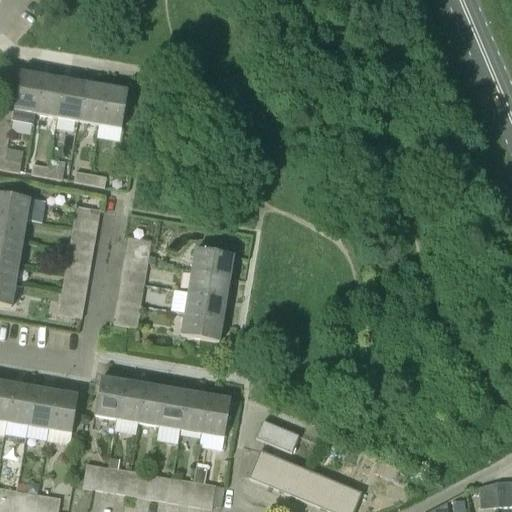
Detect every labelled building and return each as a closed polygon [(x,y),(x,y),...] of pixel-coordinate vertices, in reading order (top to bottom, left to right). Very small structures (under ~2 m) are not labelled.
[(34,117),(41,78),(19,74),(13,113),(11,124),(30,127),(32,116),(34,117)] [(56,120),(62,82),(41,78),(34,117),(37,117),(56,120)] [(77,124),(84,85),(62,82),(56,120),(77,124)] [(99,128),(105,89),(84,85),(77,124),(99,128)] [(105,89),(99,128),(121,131),(127,93),(105,89)] [(13,113),(0,110),(0,122),(11,125),(11,124),(13,113)] [(0,135),(9,137),(11,125),(0,122),(0,135)] [(0,147),(7,149),(9,137),(0,135),(0,147)] [(5,162),(3,173),(19,175),(21,165),(5,162)] [(48,170),(46,180),(62,182),(64,164),(49,162),(48,170)] [(46,180),(48,170),(33,167),(31,178),(46,180)] [(89,187),(91,177),(75,174),(74,184),(89,187)] [(91,177),(89,187),(104,190),(106,180),(91,177)] [(0,218),(25,223),(29,202),(0,196),(0,218)] [(72,231),(96,235),(99,213),(76,209),(72,231)] [(0,241),(21,245),(25,223),(0,218),(0,241)] [(92,257),(96,235),(72,231),(68,253),(92,257)] [(123,262),(147,266),(151,244),(127,240),(123,262)] [(0,263),(18,266),(21,245),(0,241),(0,263)] [(191,273),(229,280),(233,258),(195,251),(191,273)] [(88,278),(92,257),(68,253),(64,274),(88,278)] [(143,287),(147,266),(123,262),(120,283),(143,287)] [(0,285),(14,288),(18,266),(0,263),(0,285)] [(226,301),(229,280),(191,273),(187,295),(226,301)] [(84,300),(88,278),(64,274),(61,296),(84,300)] [(140,309),(143,287),(120,283),(116,305),(140,309)] [(11,307),(14,288),(0,285),(0,307),(10,310),(11,307)] [(226,301),(187,295),(184,316),(184,317),(222,323),(226,301)] [(81,322),(84,300),(61,296),(57,317),(81,322)] [(136,331),(140,309),(116,305),(112,327),(136,331)] [(218,345),(222,323),(184,317),(180,338),(218,345)] [(115,422),(122,383),(100,380),(94,418),(115,422)] [(137,425),(143,387),(122,383),(115,422),(116,422),(137,425)] [(0,423),(6,425),(12,387),(0,384),(0,423)] [(27,428),(34,390),(12,387),(6,425),(26,428),(27,428)] [(158,429),(165,391),(143,387),(137,425),(158,429)] [(49,432),(56,394),(34,390),(27,428),(30,429),(49,432)] [(180,433),(186,394),(165,391),(158,429),(180,433)] [(56,394),(49,432),(70,436),(77,397),(56,394)] [(201,436),(208,398),(186,394),(180,433),(201,436)] [(208,398),(201,436),(202,436),(223,440),(230,402),(208,398)] [(262,423),(255,440),(291,455),(298,438),(262,423)] [(354,511),(361,496),(259,454),(248,482),(321,511),(354,511)] [(105,494),(115,496),(119,472),(117,472),(119,461),(110,460),(108,470),(109,471),(105,494)] [(109,471),(108,470),(86,467),(82,490),(105,494),(109,471)] [(210,511),(212,508),(215,488),(204,486),(206,471),(198,469),(195,485),(191,509),(209,511),(210,511)] [(125,498),(136,500),(140,476),(129,474),(125,498)] [(167,505),(172,481),(159,479),(150,478),(146,501),(167,505)] [(191,509),(195,485),(172,481),(167,505),(191,509)] [(495,486),(495,487),(497,510),(511,509),(511,506),(510,484),(495,486)] [(16,494),(26,496),(27,487),(18,486),(16,494)] [(215,488),(212,508),(221,509),(224,490),(215,488)] [(0,511),(13,511),(16,494),(13,494),(0,491),(0,511)] [(13,511),(24,511),(27,496),(26,496),(16,494),(13,511)] [(38,498),(35,511),(57,511),(59,501),(38,498)]
